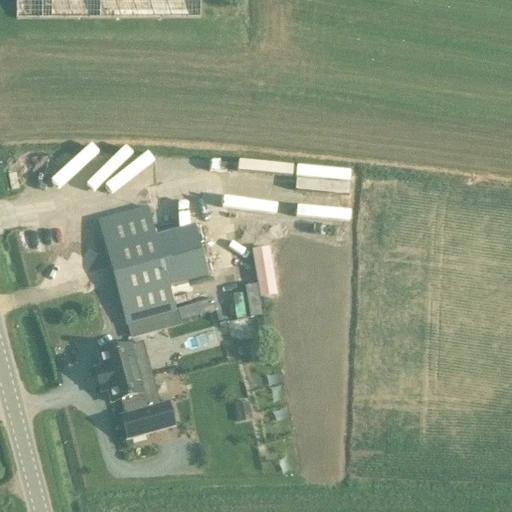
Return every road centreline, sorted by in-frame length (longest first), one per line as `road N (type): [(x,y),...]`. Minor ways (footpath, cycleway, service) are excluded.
road 1 (unknown): [(0,221),(165,178),(185,180),(199,212)]
road 2 (tertiary): [(38,511),(0,360)]
